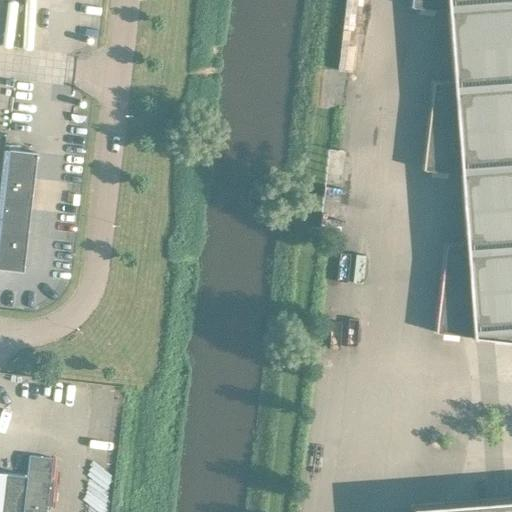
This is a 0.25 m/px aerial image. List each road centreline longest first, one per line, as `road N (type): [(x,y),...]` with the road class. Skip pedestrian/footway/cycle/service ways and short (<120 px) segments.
road 1 (residential): [(393,0),(344,511)]
road 2 (unclassified): [(0,322),(34,324),(72,310),(85,283),(123,0)]
road 3 (unknown): [(347,470),(511,471)]
